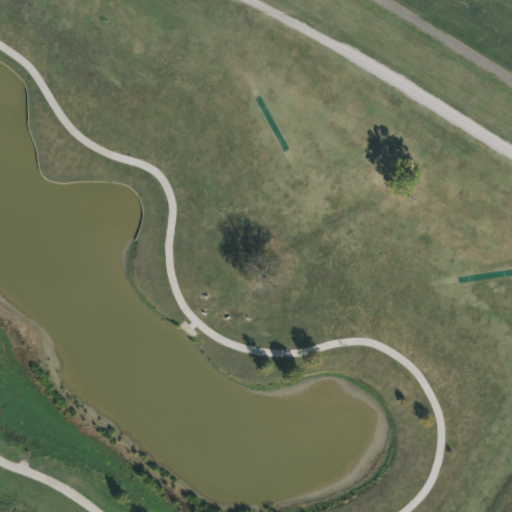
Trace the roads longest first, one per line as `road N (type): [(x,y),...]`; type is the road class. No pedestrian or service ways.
road 1 (track): [(243,0),(511,163)]
road 2 (track): [(511,82),(378,0)]
